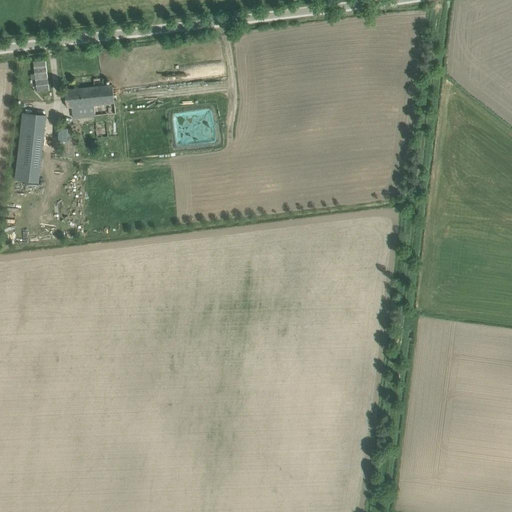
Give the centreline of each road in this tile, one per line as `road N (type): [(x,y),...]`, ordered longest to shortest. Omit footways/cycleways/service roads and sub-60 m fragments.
road 1 (track): [(437,0),(378,511)]
road 2 (unclassified): [(0,51),(426,0)]
